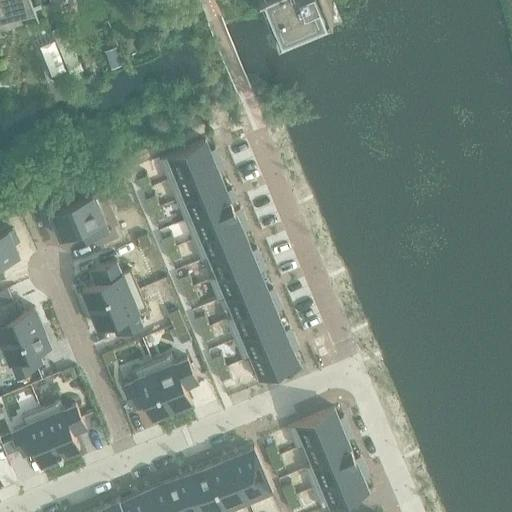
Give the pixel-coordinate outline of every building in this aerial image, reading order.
[(0,0),(0,20),(34,11),(35,15),(37,14),(30,0),(0,0)] [(270,0),(277,15),(270,18),(283,48),(342,23),(333,1),(332,0),(270,0)] [(168,33),(155,38),(159,48),(172,44),(168,33)] [(116,47),(105,51),(111,67),(122,63),(116,47)] [(206,138),(160,157),(168,178),(220,157),(215,147),(210,149),(210,148),(206,138)] [(220,157),(168,178),(177,198),(223,179),(219,170),(224,167),(220,157)] [(148,174),(137,178),(142,189),(152,185),(148,174)] [(223,179),(177,198),(185,218),(231,199),(231,200),(237,198),(232,187),(227,189),(223,179)] [(94,194),(46,214),(52,227),(56,225),(61,236),(80,229),(85,241),(110,231),(94,194)] [(156,194),(145,198),(150,209),(160,205),(156,194)] [(231,199),(185,218),(193,238),(244,217),(240,206),(235,209),(231,200),(231,199)] [(160,205),(150,209),(155,220),(165,216),(160,205)] [(244,217),(193,238),(202,259),(211,255),(210,254),(247,239),(244,229),(249,227),(244,217)] [(13,227),(0,232),(0,276),(5,274),(0,262),(0,261),(19,254),(14,243),(19,241),(13,227)] [(147,232),(137,237),(141,248),(152,244),(147,232)] [(172,234),(162,238),(167,249),(177,245),(172,234)] [(247,239),(210,254),(211,255),(218,273),(219,274),(261,257),(257,246),(251,248),(247,239)] [(177,245),(167,249),(171,260),(182,256),(177,245)] [(218,273),(209,277),(218,299),(227,295),(227,294),(264,279),(260,269),(265,267),(261,257),(219,274),(218,273)] [(95,282),(83,288),(91,307),(139,287),(131,268),(122,272),(117,259),(90,270),(95,282)] [(189,274),(179,278),(183,289),(194,285),(189,274)] [(264,279),(227,294),(227,295),(235,313),(235,314),(277,296),(273,286),(268,288),(266,283),(264,279)] [(194,285),(183,289),(188,300),(198,296),(194,285)] [(139,287),(91,307),(99,326),(111,321),(116,333),(143,322),(138,309),(147,306),(139,287)] [(235,313),(226,317),(226,318),(235,338),(280,319),(277,309),(282,307),(277,296),(235,314),(235,313)] [(17,298),(0,305),(0,334),(2,340),(3,341),(43,325),(35,305),(22,311),(17,298)] [(178,308),(168,312),(173,324),(183,319),(178,308)] [(206,313),(195,318),(200,329),(210,325),(206,313)] [(183,319),(173,324),(177,335),(188,330),(183,319)] [(280,319),(235,338),(243,359),(252,355),(252,354),(294,336),(290,326),(284,328),(280,319)] [(2,340),(0,341),(0,359),(2,364),(11,360),(16,372),(43,361),(38,349),(50,344),(43,325),(3,341),(2,340)] [(210,325),(200,329),(204,340),(215,336),(210,325)] [(294,336),(252,354),(252,355),(260,375),(278,368),(281,374),(300,366),(296,356),(293,349),(298,347),(294,336)] [(113,348),(102,353),(106,363),(117,358),(113,348)] [(171,352),(152,360),(172,408),(192,400),(186,388),(198,383),(187,356),(175,361),(171,352)] [(222,353),(212,358),(216,369),(227,364),(222,353)] [(137,377),(125,382),(136,409),(148,404),(153,416),(172,408),(152,360),(133,368),(137,377)] [(227,364),(216,369),(221,380),(231,376),(227,364)] [(72,365),(61,370),(65,380),(77,375),(72,365)] [(59,398),(41,406),(61,455),(80,447),(75,434),(87,429),(76,402),(63,407),(59,398)] [(26,423),(13,428),(24,455),(36,450),(42,463),(61,455),(41,406),(22,414),(26,423)] [(334,406),(288,425),(297,447),(306,443),(306,442),(348,425),(344,415),(339,417),(334,406)] [(348,425),(306,442),(306,443),(314,462),(351,447),(347,438),(352,435),(348,425)] [(265,446),(270,457),(280,453),(276,442),(265,446)] [(254,446),(231,455),(250,502),(273,492),(254,446)] [(313,462),(305,465),(313,486),(365,465),(360,454),(355,457),(351,447),(314,462),(313,462)] [(280,453),(270,457),(274,469),(285,464),(280,453)] [(231,455),(208,465),(226,506),(225,507),(227,511),(250,502),(231,455)] [(208,465),(186,474),(202,511),(211,511),(225,507),(226,506),(208,465)] [(365,465),(313,486),(322,507),(368,488),(364,477),(369,475),(365,465)] [(202,511),(186,474),(164,483),(176,511),(202,511)] [(292,482),(282,486),(286,497),(297,493),(292,482)] [(176,511),(164,483),(142,492),(150,511),(176,511)] [(121,501),(120,501),(124,511),(150,511),(142,492),(121,501)] [(297,493),(286,497),(291,508),(301,504),(297,493)] [(120,497),(96,507),(98,511),(124,511),(120,501),(121,501),(120,497)]
